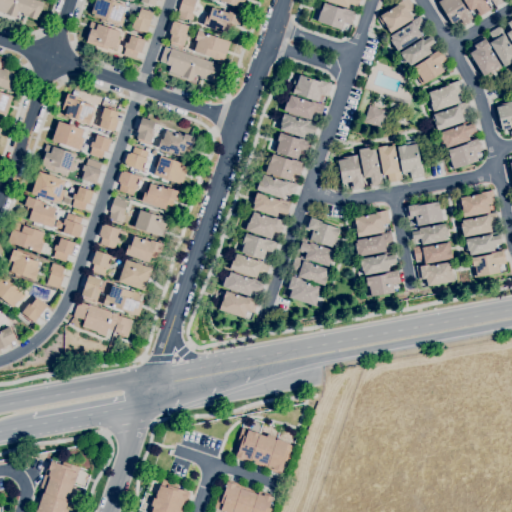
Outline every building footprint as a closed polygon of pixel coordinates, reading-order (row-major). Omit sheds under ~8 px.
[(37,20),(22,15),(23,14),(18,12),(15,18),(5,15),(5,14),(0,12),(0,0),(33,0),(43,3),(41,12),(40,11),(37,20)] [(122,26),(119,25),(93,16),(93,15),(91,14),(95,0),(107,0),(110,1),(110,0),(112,0),(115,1),(115,3),(125,6),(123,14),(126,15),(122,26)] [(191,22),(177,17),(179,11),(178,11),(181,0),(193,0),(196,1),(191,14),(194,14),(191,22)] [(244,0),(241,9),(216,0),(244,0)] [(347,9),(324,1),(324,0),(360,0),(358,7),(349,4),(347,9)] [(390,34),(385,26),(384,28),(377,18),(398,5),(397,4),(403,0),(409,0),(414,8),(412,10),(408,12),(413,19),(390,34)] [(462,27),(458,20),(451,24),(438,2),(441,0),(459,0),(465,10),(466,9),(473,20),(462,27)] [(478,17),(474,9),(469,12),(461,0),(483,0),(490,10),(478,17)] [(507,0),(495,8),(490,0),(486,2),(484,0),(507,0)] [(341,30),(316,22),(320,10),(321,10),(323,3),(342,10),(343,8),(355,13),(351,25),(343,23),(341,30)] [(226,34),(222,33),(217,32),(217,31),(203,26),(206,17),(205,16),(206,13),(209,14),(212,8),(227,13),(228,12),(241,17),(238,25),(235,24),(233,31),(228,29),(226,34)] [(146,33),(131,28),(134,17),(137,18),(140,9),(153,13),(146,33)] [(397,51),(393,46),(389,40),(391,39),(389,37),(411,23),(410,22),(419,16),(426,28),(418,33),(421,37),(397,51)] [(106,50),(86,43),(90,31),(88,30),(90,22),(120,32),(117,41),(120,41),(117,49),(115,49),(114,49),(107,47),(106,50)] [(183,46),(169,41),(171,35),(169,34),(170,33),(169,33),(172,23),(173,23),(174,22),(188,27),(185,35),(187,35),(183,46)] [(504,67),(489,43),(493,41),(488,33),(499,26),(507,38),(506,39),(511,49),(511,62),(510,64),(509,64),(504,67)] [(222,63),(213,59),(193,52),(194,48),(192,47),(194,41),(198,30),(202,32),(202,33),(230,42),(225,55),(224,55),(222,63)] [(409,66),(406,62),(404,63),(401,58),(402,57),(399,53),(422,39),(421,38),(429,33),(436,45),(428,49),(431,53),(409,66)] [(135,60),(123,55),(125,48),(123,48),(125,43),(127,44),(130,36),(145,41),(140,54),(138,53),(135,60)] [(483,76),(469,54),(475,49),(473,46),(474,46),(472,43),(483,36),(489,47),(488,48),(500,65),(499,66),(501,68),(490,75),(489,73),(483,76)] [(213,83),(199,78),(199,76),(194,75),(192,81),(182,78),(182,77),(168,72),(170,66),(165,65),(166,64),(159,62),(164,47),(171,50),(171,49),(220,66),(217,74),(214,82),(214,81),(213,83)] [(421,85),(415,75),(412,68),(428,58),(427,57),(439,49),(446,61),(439,65),(443,72),(424,84),(421,85)] [(12,92),(0,87),(0,69),(2,70),(3,69),(17,74),(17,75),(18,75),(15,83),(12,92)] [(318,103),(292,94),(295,86),(293,86),(296,75),(319,82),(320,81),(328,83),(328,84),(331,85),(327,97),(320,95),(318,103)] [(433,112),(430,104),(431,104),(429,98),(430,98),(428,93),(447,86),(447,85),(456,82),(459,81),(463,93),(460,94),(456,95),(459,103),(433,112)] [(6,116),(0,114),(0,92),(12,97),(6,116)] [(88,126),(84,124),(84,123),(64,116),(66,112),(61,110),(67,94),(76,97),(76,98),(83,100),(82,103),(93,107),(91,113),(93,113),(88,126)] [(310,120),(283,111),(286,104),(285,104),(288,95),(314,104),(314,103),(324,106),(319,119),(311,116),(310,120)] [(511,136),(511,137),(509,129),(502,130),(496,108),(501,106),(500,105),(511,101),(511,136)] [(437,131),(434,124),(431,115),(455,107),(455,106),(466,102),(471,114),(462,117),(464,122),(437,131)] [(380,129),(363,123),(369,106),(376,109),(378,109),(386,112),(380,129)] [(113,132),(98,127),(101,119),(100,119),(104,108),(118,113),(115,119),(117,120),(117,121),(118,121),(114,131),(113,131),(113,132)] [(303,138),(279,130),(281,125),(280,125),(281,120),(283,114),(306,122),(306,120),(318,124),(314,137),(305,134),(303,138)] [(150,144),(136,139),(138,133),(136,132),(142,118),(155,123),(152,132),(154,132),(150,144)] [(445,148),(444,144),(443,144),(442,144),(441,144),(439,137),(440,137),(438,133),(463,125),(463,123),(472,120),(476,133),(468,136),(469,140),(445,148)] [(80,150),(77,150),(51,141),(58,122),(68,125),(69,124),(74,125),(73,127),(83,131),(81,138),(84,139),(80,150)] [(182,157),(177,156),(172,154),(157,149),(160,140),(160,139),(161,136),(164,136),(166,131),(177,135),(178,133),(184,135),(184,134),(194,138),(188,154),(184,152),(182,157)] [(297,160),(275,152),(272,151),(276,139),(277,139),(279,133),(298,139),(299,138),(311,142),(307,155),(299,153),(297,160)] [(101,159),(89,155),(92,148),(89,147),(91,142),(93,138),(95,139),(96,135),(111,141),(106,153),(104,152),(101,159)] [(453,170),(449,158),(450,158),(447,150),(450,149),(450,150),(466,144),(465,143),(478,139),(482,152),(475,154),(478,161),(453,170)] [(411,179),(410,176),(409,172),(402,173),(396,147),(404,146),(404,143),(410,142),(415,141),(420,165),(421,165),(423,174),(423,177),(411,179)] [(388,183),(387,175),(382,175),(377,148),(384,146),(394,144),(394,147),(398,167),(399,167),(402,180),(388,183)] [(70,173),(51,166),(51,167),(42,164),(45,152),(43,152),(45,145),(52,147),(75,155),(73,163),(75,164),(72,172),(70,171),(70,173)] [(140,171),(125,166),(126,164),(124,163),(127,154),(129,155),(129,153),(131,154),(133,147),(148,152),(146,159),(147,159),(145,164),(143,163),(140,171)] [(370,187),(368,177),(363,178),(358,150),(368,148),(369,151),(375,149),(379,172),(380,172),(383,185),(370,187)] [(290,181),(265,173),(269,162),(272,154),(291,161),(291,159),(304,164),(300,176),(292,174),(290,181)] [(179,184),(172,182),(172,183),(162,180),(163,179),(153,175),(156,168),(153,167),(157,155),(185,165),(185,167),(187,168),(182,183),(179,182),(179,184)] [(351,190),(349,182),(342,184),(337,161),(342,160),(342,158),(356,155),(360,175),(361,175),(364,188),(353,190),(351,190)] [(95,185),(81,180),(82,175),(81,174),(83,166),(85,166),(87,159),(102,164),(99,170),(100,171),(95,185)] [(57,203),(31,194),(38,172),(49,176),(49,175),(54,177),(54,178),(65,181),(62,190),(64,191),(60,202),(58,201),(57,203)] [(133,196),(118,191),(120,185),(118,184),(119,182),(117,182),(120,173),(122,173),(123,172),(138,176),(135,185),(137,185),(136,190),(135,190),(133,196)] [(283,200),(256,190),(259,182),(258,182),(261,174),(285,182),(285,181),(290,183),(297,185),(293,198),(284,195),(283,200)] [(164,210),(141,202),(144,193),(143,192),(145,188),(148,189),(150,184),(161,188),(161,186),(179,193),(176,201),(174,200),(171,207),(166,205),(164,210)] [(83,211),(71,207),(74,200),(72,199),(73,194),(76,195),(78,187),(93,192),(89,205),(86,204),(83,211)] [(463,218),(461,210),(459,210),(457,199),(480,194),(480,193),(493,191),(495,203),(492,204),(487,205),(489,213),(463,218)] [(276,218),(252,210),(254,205),(253,204),(254,200),(254,199),(256,193),(279,201),(280,200),(291,203),(286,216),(277,213),(276,218)] [(52,229),(28,220),(30,215),(25,213),(27,207),(24,206),(27,197),(45,203),(45,205),(56,209),(53,216),(56,216),(52,229)] [(122,224),(108,219),(110,213),(109,213),(114,198),(128,203),(123,216),(125,216),(122,224)] [(417,226),(415,219),(407,220),(405,207),(414,205),(418,204),(418,206),(438,202),(439,209),(440,209),(442,221),(417,226)] [(163,238),(157,236),(133,228),(136,219),(134,219),(137,211),(139,211),(148,213),(149,210),(168,217),(164,229),(166,230),(163,238)] [(357,238),(356,230),(353,230),(351,219),(375,214),(374,213),(387,210),(389,223),(386,224),(382,225),(383,233),(357,238)] [(271,240),(244,231),(247,223),(248,224),(250,218),(251,218),(253,212),(272,219),(273,218),(284,222),(280,234),(273,232),(271,240)] [(463,238),(462,231),(461,231),(460,224),(462,224),(461,221),(487,216),(486,214),(497,212),(499,226),(490,228),(491,232),(463,238)] [(77,238),(62,233),(65,225),(62,224),(64,220),(65,220),(67,213),(82,219),(79,225),(81,226),(81,227),(83,228),(80,237),(78,236),(77,238)] [(331,248),(309,240),(312,233),(304,230),(308,217),(321,222),(321,223),(337,229),(337,228),(339,229),(335,243),(333,242),(331,248)] [(39,255),(36,253),(7,243),(11,230),(12,230),(15,222),(23,225),(23,226),(44,233),(43,237),(45,238),(39,255)] [(421,245),(420,241),(411,242),(409,229),(417,227),(417,229),(444,224),(446,231),(445,231),(446,235),(445,235),(446,241),(421,245)] [(114,250),(99,245),(101,238),(100,238),(100,236),(98,235),(101,226),(103,227),(104,225),(119,230),(116,238),(119,239),(117,244),(116,243),(114,250)] [(469,256),(468,251),(467,251),(467,250),(465,251),(464,244),(466,244),(465,240),(490,235),(490,234),(494,233),(499,231),(502,245),(493,247),(494,251),(469,256)] [(357,257),(354,244),(356,244),(356,241),(381,236),(381,234),(391,232),(393,246),(384,247),(385,252),(357,257)] [(263,261),(240,253),(242,248),(240,247),(245,234),(264,240),(264,239),(274,242),(275,242),(277,243),(273,256),(265,253),(263,261)] [(148,263),(144,261),(144,262),(139,260),(124,255),(128,245),(130,246),(133,237),(149,242),(150,241),(163,245),(160,254),(157,253),(155,260),(150,258),(148,263)] [(65,262),(53,258),(55,251),(53,250),(55,246),(57,243),(58,243),(60,238),(74,244),(70,256),(67,255),(65,262)] [(328,267),(304,259),(306,254),(297,251),(301,238),(313,243),(312,244),(335,252),(333,256),(334,257),(332,263),(329,262),(328,267)] [(424,264),(423,260),(415,261),(413,248),(422,246),(422,248),(449,243),(452,259),(424,264)] [(34,281),(32,280),(10,272),(11,268),(7,266),(13,250),(22,253),(21,254),(28,256),(27,259),(38,263),(36,269),(38,269),(34,281)] [(103,276),(91,272),(93,265),(91,264),(95,251),(110,256),(107,264),(110,265),(108,269),(106,269),(103,276)] [(363,276),(363,271),(361,271),(361,270),(360,271),(359,264),(360,264),(359,260),(384,255),(384,253),(394,251),(396,265),(387,266),(388,271),(363,276)] [(473,278),(471,266),(472,265),(471,259),(490,255),(490,253),(503,251),(506,264),(498,266),(499,273),(476,277),(473,278)] [(256,279),(229,270),(232,262),(231,262),(234,254),(259,262),(259,261),(269,264),(265,277),(257,274),(256,279)] [(324,286),(297,277),(298,272),(290,269),(295,257),(305,260),(305,262),(327,270),(327,269),(330,270),(326,280),(324,286)] [(144,292),(117,282),(118,281),(115,280),(119,268),(122,269),(125,260),(136,264),(136,263),(141,265),(152,269),(144,292)] [(427,287),(425,279),(418,280),(416,268),(428,265),(428,266),(449,262),(450,268),(451,274),(453,274),(454,281),(427,287)] [(59,289),(46,285),(50,273),(49,272),(52,263),(64,268),(62,274),(64,275),(59,289)] [(368,297),(365,285),(366,285),(365,278),(368,278),(384,275),(384,273),(395,271),(398,270),(400,284),(392,285),(394,293),(368,297)] [(13,308),(0,297),(0,276),(2,273),(13,281),(11,284),(23,294),(25,296),(19,303),(18,302),(13,308)] [(249,297),(222,287),(225,277),(228,278),(229,273),(250,280),(251,278),(264,283),(262,289),(260,296),(251,292),(249,297)] [(315,307),(289,298),(291,290),(287,289),(287,288),(284,287),(288,275),(300,279),(300,281),(319,287),(318,293),(316,299),(317,299),(315,307)] [(96,301),(81,296),(83,291),(88,276),(101,280),(98,290),(100,290),(96,301)] [(138,316),(107,306),(106,307),(102,305),(106,295),(105,295),(108,288),(111,289),(112,286),(132,293),(132,292),(141,295),(138,303),(142,304),(138,316)] [(244,319),(219,310),(221,303),(219,302),(223,291),(245,298),(246,297),(257,301),(253,313),(246,311),(244,319)] [(34,323),(21,313),(28,304),(30,306),(37,298),(47,306),(37,319),(38,319),(34,323)] [(127,338),(117,335),(118,333),(107,329),(105,337),(96,334),(97,332),(82,327),(84,320),(73,317),(77,302),(89,306),(89,305),(118,315),(118,316),(131,321),(129,327),(131,327),(127,338)] [(0,349),(0,331),(9,327),(16,340),(10,343),(10,344),(0,349)] [(280,474),(266,470),(266,469),(253,464),(254,461),(251,460),(250,464),(235,458),(235,456),(236,457),(239,447),(236,445),(242,429),(259,434),(259,435),(266,438),(267,435),(275,437),(274,440),(276,440),(278,440),(283,441),(282,442),(287,444),(294,447),(288,462),(284,461),(281,469),(282,469),(281,473),(280,473),(280,474)] [(31,511),(32,509),(34,510),(39,497),(41,498),(42,494),(44,494),(45,490),(40,488),(47,468),(48,469),(51,461),(55,463),(55,464),(61,466),(62,462),(79,468),(73,486),(72,486),(67,502),(65,510),(67,511),(66,511),(31,511)] [(151,511),(153,507),(151,506),(153,498),(155,499),(156,497),(155,497),(156,496),(155,495),(157,491),(158,491),(159,486),(160,486),(163,479),(178,485),(177,489),(184,492),(185,491),(188,492),(188,493),(190,494),(185,508),(184,507),(182,511),(151,511)] [(271,511),(222,511),(220,511),(214,508),(219,493),(223,494),(226,486),(225,486),(226,482),(227,483),(228,481),(242,485),(241,486),(254,491),(253,494),(257,495),(259,491),(272,496),(272,498),(271,502),(270,502),(268,508),(272,510),(271,511)]
